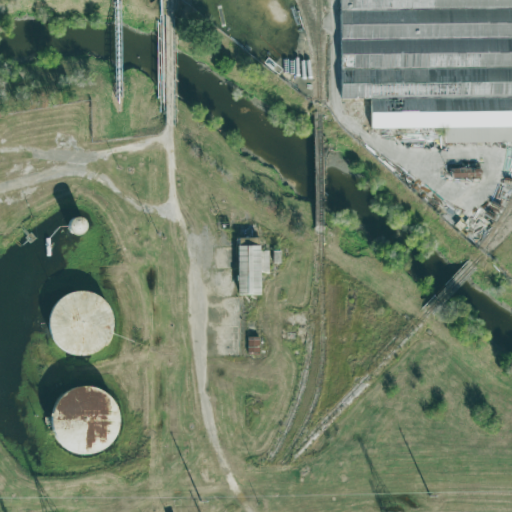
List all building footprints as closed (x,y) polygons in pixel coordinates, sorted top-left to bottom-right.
[(352,0),(511,0),(511,145),(454,148),(453,129),(382,129),(382,102),(353,104),(352,0)] [(80,220),(61,220),(61,235),(80,235),(80,220)] [(257,295),(257,271),(267,271),(266,251),(256,251),(256,238),(234,238),(234,296),(257,295)] [(72,297),(83,291),(95,289),(110,293),(122,302),(128,315),(127,332),(121,345),(109,354),(98,357),(86,356),(73,350),(64,339),(60,324),(62,312),(66,303),(72,297)] [(73,396),(84,390),(96,388),(111,392),(123,402),(129,414),(129,431),(122,444),(110,453),(99,457),(87,456),(74,449),(65,438),(61,424),(63,411),(67,403),(73,396)]
